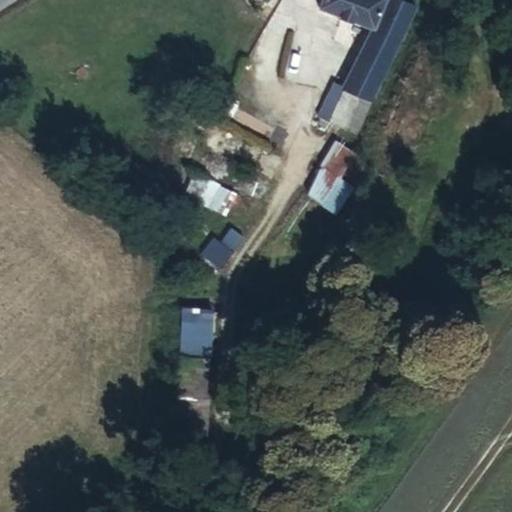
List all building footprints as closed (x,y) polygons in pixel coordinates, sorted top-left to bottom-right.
[(382,4),(384,0),(320,0),(316,13),(369,30),(373,32),(382,4)] [(411,22),(416,7),(394,0),(384,0),(382,4),(408,20),(411,22)] [(370,101),(408,20),(382,4),(373,32),(369,30),(343,86),(340,91),(368,104),(370,101)] [(340,91),(343,86),(333,81),(316,117),(320,119),(318,124),(326,128),(329,123),(356,136),(372,102),(370,101),(368,104),(340,91)] [(181,195),(216,210),(227,186),(192,171),(181,195)] [(243,301),(262,316),(329,233),(310,217),(243,301)] [(206,257),(220,269),(233,253),(219,242),(206,257)] [(205,431),(211,307),(180,305),(175,403),(191,404),(190,430),(205,431)]
